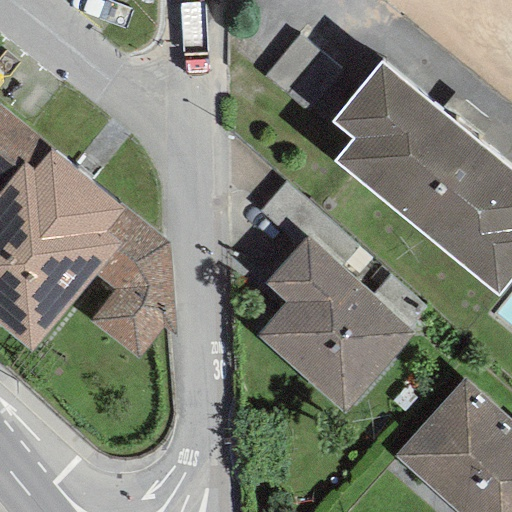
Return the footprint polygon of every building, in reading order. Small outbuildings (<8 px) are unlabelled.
[(299,34),(262,77),(303,112),(340,70),(299,34)] [(331,122),(352,139),(333,162),(497,297),(511,278),(511,171),(380,62),(331,122)] [(32,170),(49,150),(0,108),(0,191),(24,163),(32,170)] [(167,245),(49,150),(32,170),(24,163),(0,191),(0,328),(30,354),(94,275),(112,289),(86,320),(138,360),(162,329),(173,337),(167,245)] [(257,212),(296,248),(306,237),(340,267),(358,247),(285,182),(257,212)] [(340,267),(306,237),(296,248),(263,284),(283,302),(254,334),(341,413),(370,381),(413,334),(340,267)] [(511,511),(511,424),(461,379),(393,456),(456,511),(511,511)]
